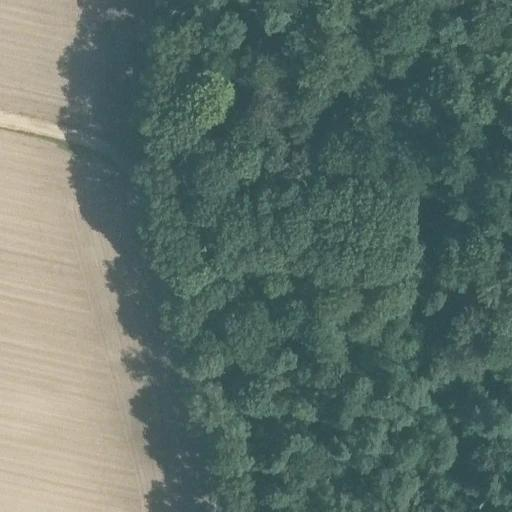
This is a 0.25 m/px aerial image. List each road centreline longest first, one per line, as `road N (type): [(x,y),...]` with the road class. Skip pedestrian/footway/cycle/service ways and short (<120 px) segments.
road 1 (track): [(159,222),(221,511)]
road 2 (track): [(0,122),(76,138),(105,155),(137,180),(159,222)]
